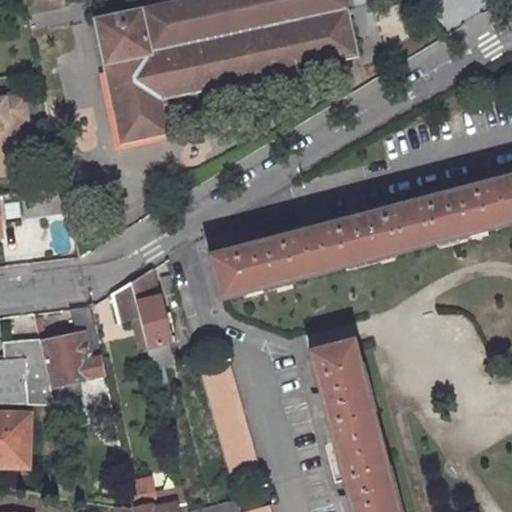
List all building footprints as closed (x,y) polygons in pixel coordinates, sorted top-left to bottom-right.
[(345,0),(192,0),(142,10),(151,52),(348,11),(345,0)] [(142,10),(95,20),(121,143),(167,133),(160,98),(357,57),(348,11),(151,52),(142,10)] [(20,96),(0,98),(0,162),(22,160),(17,119),(23,119),(20,96)] [(254,247),(212,257),(222,298),(511,224),(511,179),(458,194),(456,189),(443,192),(445,198),(367,217),(366,213),(353,216),(354,220),(266,243),(265,238),(253,240),(254,247)] [(24,215),(69,211),(68,208),(65,189),(22,194),(24,215)] [(69,211),(74,233),(88,230),(83,205),(68,208),(69,211)] [(162,357),(173,354),(170,343),(173,342),(153,272),(132,284),(141,320),(151,359),(162,357)] [(114,294),(121,324),(129,322),(141,320),(132,284),(114,294)] [(81,396),(78,383),(106,378),(91,308),(68,310),(75,337),(38,346),(48,390),(63,386),(66,399),(81,396)] [(141,320),(129,322),(140,361),(151,359),(141,320)] [(392,511),(350,342),(307,353),(317,394),(310,395),(313,408),(320,406),(343,494),(336,496),(339,509),(346,507),(347,511),(392,511)] [(6,346),(7,363),(0,363),(0,404),(51,406),(48,390),(38,346),(37,343),(6,346)] [(169,384),(162,357),(151,359),(159,388),(169,384)] [(253,463),(226,362),(199,370),(226,470),(253,463)] [(0,464),(20,466),(22,413),(0,412),(0,464)] [(127,484),(131,504),(129,505),(130,511),(186,511),(184,502),(181,503),(180,498),(177,487),(149,493),(146,480),(127,484)] [(112,503),(112,511),(130,511),(129,505),(112,503)]
